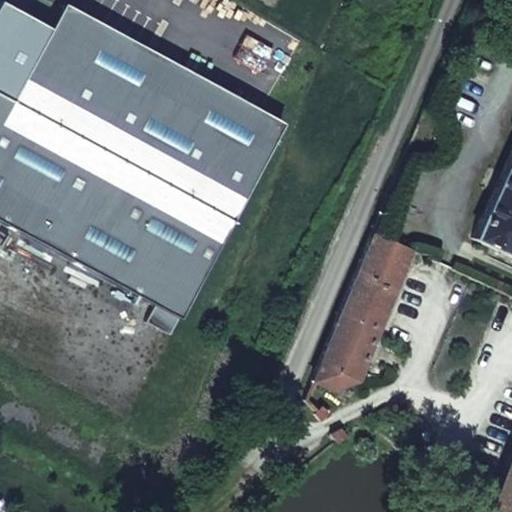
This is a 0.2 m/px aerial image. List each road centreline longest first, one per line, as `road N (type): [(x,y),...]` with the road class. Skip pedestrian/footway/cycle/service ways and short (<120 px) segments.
road 1 (residential): [(258,463),(450,0)]
road 2 (unknown): [(511,275),(448,238),(445,218),(492,67)]
road 3 (unknown): [(268,440),(356,394),(398,390)]
road 4 (unknown): [(458,434),(511,318)]
